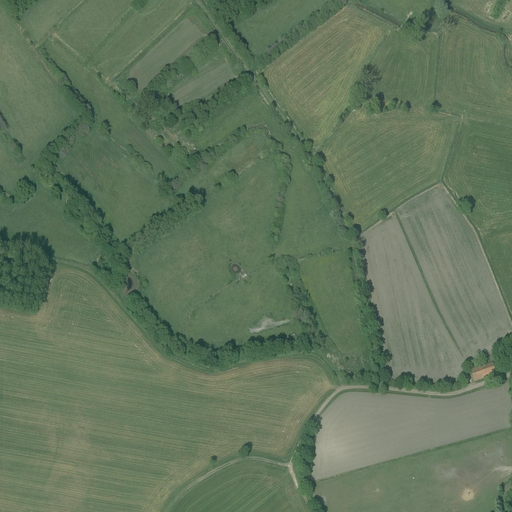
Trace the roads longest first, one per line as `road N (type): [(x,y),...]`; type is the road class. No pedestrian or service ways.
road 1 (track): [(251,74),(347,226),(382,388)]
road 2 (track): [(511,373),(446,393),(338,390),(285,465)]
road 3 (track): [(165,511),(186,487),(227,464),(256,458),(285,465)]
